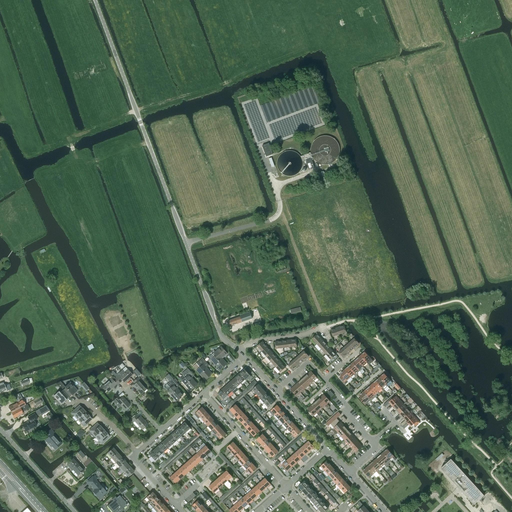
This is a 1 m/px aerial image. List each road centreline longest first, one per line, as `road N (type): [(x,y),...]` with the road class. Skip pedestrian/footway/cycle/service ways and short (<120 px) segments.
road 1 (tertiary): [(237,349),(223,340),(94,0)]
road 2 (residential): [(286,485),(203,392)]
